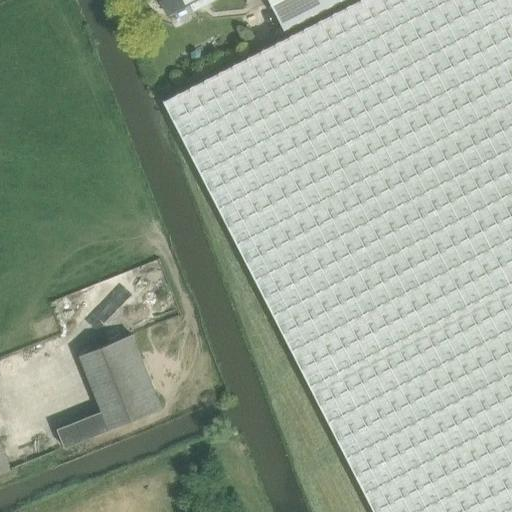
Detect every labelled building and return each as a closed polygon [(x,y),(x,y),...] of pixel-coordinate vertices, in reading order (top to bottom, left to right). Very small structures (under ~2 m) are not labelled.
[(157,0),(160,6),(165,8),(169,16),(191,4),(195,13),(219,0),(157,0)] [(511,511),(511,0),(359,0),(164,100),(375,511),(511,511)] [(284,0),(272,6),(285,32),(346,0),(284,0)] [(162,406),(132,332),(80,353),(103,409),(58,427),(65,446),(162,406)] [(0,440),(0,473),(11,468),(0,440)]
